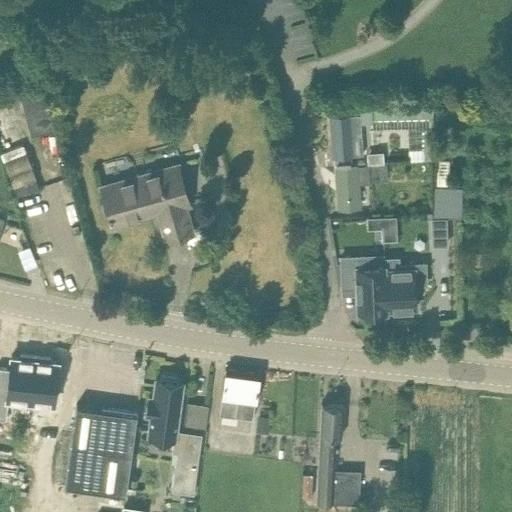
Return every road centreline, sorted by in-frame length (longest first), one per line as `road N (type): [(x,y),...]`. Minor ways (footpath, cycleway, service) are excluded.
road 1 (residential): [(332,361),(303,189),(252,0)]
road 2 (tertiary): [(332,361),(0,301)]
road 3 (tertiary): [(511,379),(332,361)]
